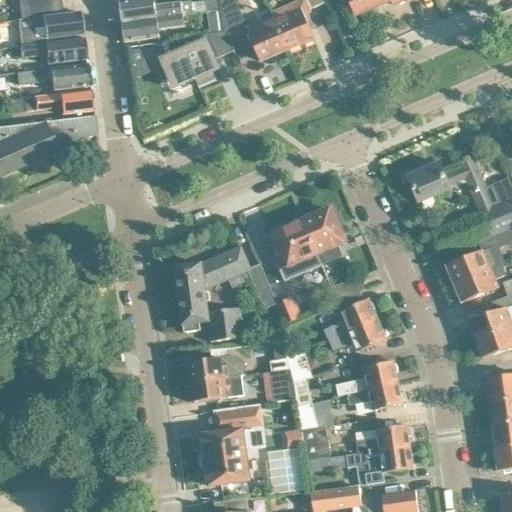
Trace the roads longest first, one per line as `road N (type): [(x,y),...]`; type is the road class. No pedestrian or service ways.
road 1 (residential): [(511,17),(123,182)]
road 2 (residential): [(465,511),(446,403),(345,140)]
road 3 (residential): [(170,511),(133,233)]
road 4 (residential): [(133,233),(345,140)]
road 5 (residential): [(98,0),(123,182)]
road 6 (residential): [(345,140),(511,69)]
road 7 (residential): [(0,291),(133,233)]
road 8 (residential): [(123,182),(0,232)]
